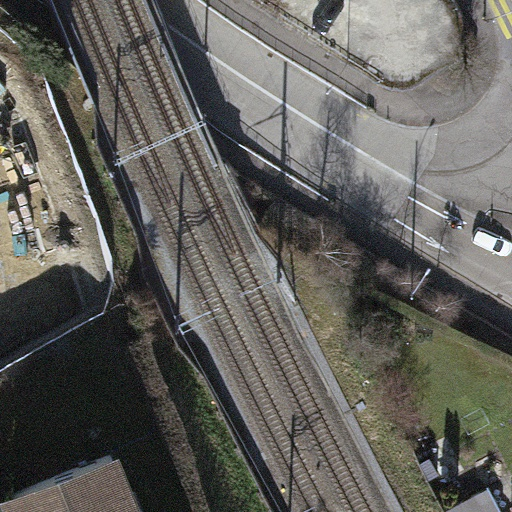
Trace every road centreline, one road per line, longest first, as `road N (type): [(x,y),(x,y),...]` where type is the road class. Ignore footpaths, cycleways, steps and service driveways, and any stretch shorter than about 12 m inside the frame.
road 1 (secondary): [(124,0),(352,160)]
road 2 (secondary): [(352,160),(467,256),(511,280)]
road 3 (secondary): [(352,160),(511,221)]
